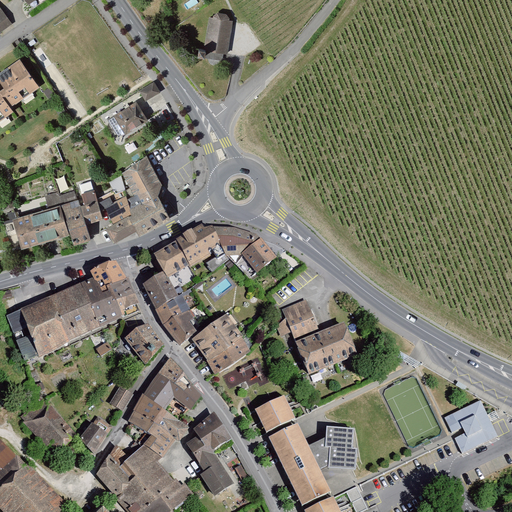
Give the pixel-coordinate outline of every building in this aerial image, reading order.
[(21,0),(29,10),(42,0),(21,0)] [(210,18),(207,17),(200,49),(224,54),(229,20),(225,19),(223,13),(215,12),(210,18)] [(41,34),(52,53),(71,43),(60,24),(41,34)] [(0,117),(11,111),(7,105),(38,86),(20,58),(0,70),(0,117)] [(55,84),(64,100),(77,93),(68,77),(55,84)] [(150,84),(135,92),(142,102),(156,94),(150,84)] [(133,102),(110,115),(120,133),(143,120),(133,102)] [(96,200),(102,206),(110,223),(122,216),(132,231),(170,216),(154,196),(159,184),(142,155),(119,172),(130,195),(124,199),(121,194),(108,201),(106,195),(96,200)] [(74,189),(46,196),(48,204),(76,198),(74,189)] [(96,200),(91,189),(78,193),(81,204),(76,205),(83,224),(102,216),(96,200)] [(76,205),(74,199),(56,204),(66,235),(70,245),(89,238),(83,224),(76,205)] [(56,204),(8,219),(17,250),(66,235),(56,204)] [(110,223),(101,228),(112,242),(132,231),(122,216),(110,223)] [(201,230),(199,224),(171,242),(185,268),(211,254),(209,251),(216,247),(209,229),(201,230)] [(228,228),(209,229),(216,247),(222,258),(230,258),(238,260),(257,241),(253,238),(228,228)] [(238,260),(233,265),(247,280),(273,260),(257,241),(238,260)] [(171,242),(150,255),(158,271),(163,280),(185,268),(171,242)] [(102,267),(91,277),(95,287),(101,284),(103,288),(122,278),(113,264),(102,267)] [(161,328),(176,347),(192,334),(187,323),(191,318),(179,293),(174,295),(163,280),(158,271),(139,286),(152,313),(161,328)] [(91,277),(75,284),(95,329),(118,319),(115,313),(103,288),(101,284),(95,287),(91,277)] [(136,306),(122,278),(103,288),(115,313),(136,306)] [(75,284),(46,297),(67,344),(95,329),(75,284)] [(46,297),(17,310),(36,359),(67,344),(46,297)] [(304,302),(280,310),(292,340),(315,331),(304,302)] [(224,314),(188,342),(212,375),(247,354),(224,314)] [(354,355),(341,325),(290,343),(303,378),(354,355)] [(158,348),(144,326),(121,340),(144,365),(158,348)] [(104,343),(93,351),(98,359),(110,351),(104,343)] [(198,400),(167,358),(141,394),(180,426),(198,400)] [(243,369),(248,382),(261,376),(255,363),(243,369)] [(129,397),(117,390),(107,406),(119,414),(129,397)] [(141,394),(127,423),(146,437),(139,447),(158,460),(167,439),(177,444),(184,430),(180,426),(141,394)] [(281,398),(251,412),(261,435),(291,422),(281,398)] [(20,422),(51,455),(75,436),(45,401),(20,422)] [(443,419),(460,455),(496,438),(479,402),(443,419)] [(95,415),(76,441),(91,456),(111,428),(95,415)] [(194,476),(210,501),(231,487),(208,452),(224,442),(209,418),(190,431),(194,437),(181,446),(199,473),(194,476)] [(293,425),(264,440),(297,508),(326,494),(293,425)] [(0,443),(0,486),(23,464),(0,443)] [(114,497),(124,511),(171,511),(190,496),(181,484),(179,487),(155,463),(158,460),(139,447),(118,464),(130,478),(114,497)] [(105,455),(92,476),(114,497),(130,478),(118,464),(105,455)] [(0,486),(0,511),(58,511),(64,506),(23,464),(0,486)] [(334,511),(328,499),(301,511),(334,511)]
